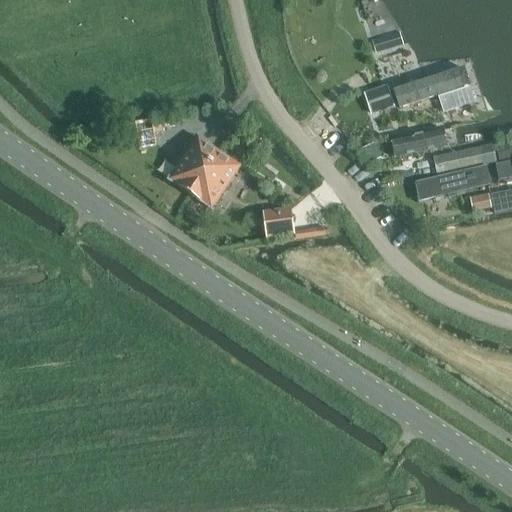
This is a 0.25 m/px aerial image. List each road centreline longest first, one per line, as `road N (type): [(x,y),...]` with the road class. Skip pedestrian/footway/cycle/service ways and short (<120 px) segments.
road 1 (tertiary): [(511,484),(0,136)]
road 2 (residential): [(511,321),(459,307),(409,274),(382,243),(264,93),(236,0)]
